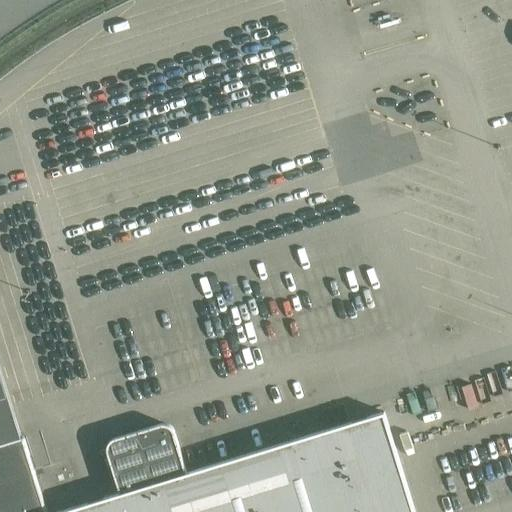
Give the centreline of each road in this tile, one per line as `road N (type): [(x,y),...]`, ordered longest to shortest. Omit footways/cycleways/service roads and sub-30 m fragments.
road 1 (unknown): [(200,288),(422,219)]
road 2 (unknown): [(49,241),(172,208),(200,288)]
road 3 (unknown): [(229,389),(363,351),(383,350),(400,370)]
road 4 (unknown): [(400,370),(439,511)]
road 5 (unknown): [(70,328),(200,288)]
road 6 (unknown): [(102,425),(229,389)]
